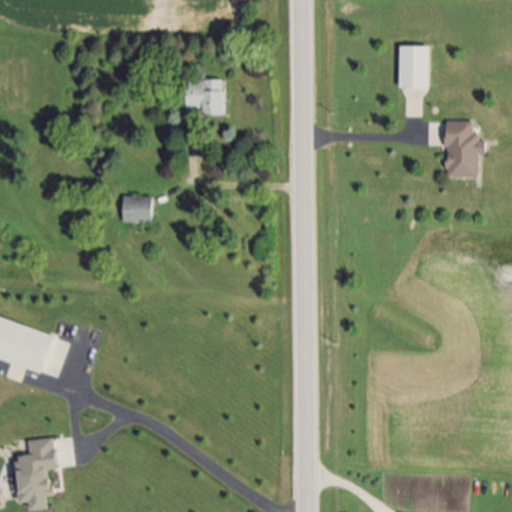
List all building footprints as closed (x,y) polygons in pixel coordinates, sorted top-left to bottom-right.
[(431,89),(402,89),(402,47),(431,47),(431,89)] [(205,118),(205,113),(189,113),(189,81),(227,82),(226,118),(205,118)] [(484,133),(484,179),(448,179),(448,123),(476,123),(476,133),(484,133)] [(124,224),(124,198),(154,198),(154,224),(124,224)] [(44,374),(0,359),(0,319),(66,341),(60,359),(50,356),(44,374)] [(21,506),(19,458),(31,457),(30,442),(59,441),(60,471),(56,471),(57,499),(50,499),(50,510),(30,511),(30,506),(21,506)]
